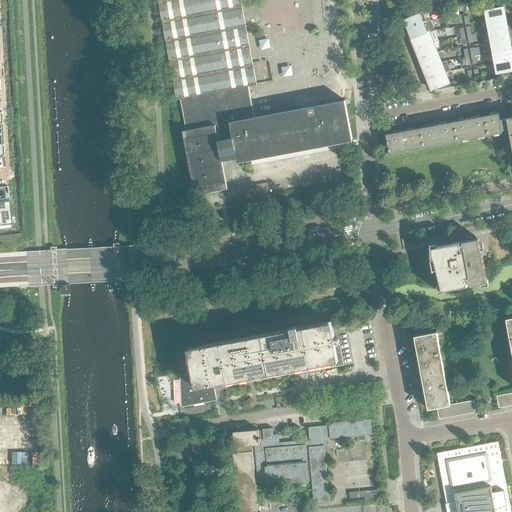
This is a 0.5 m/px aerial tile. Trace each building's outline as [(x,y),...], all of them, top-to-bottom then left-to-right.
[(200,0),(201,2),(201,5),(200,7),(199,10),(197,13),(194,17),(193,17),(194,18),(192,20),(192,19),(190,22),(190,23),(186,29),(186,28),(185,30),(183,32),(182,34),(182,35),(181,36),(180,36),(172,48),(177,52),(177,51),(183,55),(183,56),(186,58),(187,57),(189,58),(188,59),(190,60),(192,61),(192,62),(194,63),(196,64),(201,68),(201,67),(207,71),(207,72),(221,81),(223,83),(223,82),(225,83),(225,84),(229,87),(232,82),(231,82),(234,78),(236,76),(235,75),(236,73),(237,74),(243,65),(242,65),(246,59),(247,59),(249,57),(248,56),(249,55),(250,55),(251,54),(250,54),(253,50),(254,50),(256,46),(252,43),(261,30),(265,33),(324,22),(320,0),(200,0)] [(506,17),(504,7),(504,6),(503,6),(501,0),(491,2),(492,8),(485,10),(487,20),(506,17)] [(412,15),(405,16),(405,19),(404,19),(408,29),(426,22),(422,12),(412,16),(412,15)] [(508,27),(506,17),(487,20),(489,31),(508,27)] [(430,32),(426,22),(408,29),(412,39),(430,32)] [(510,38),(508,27),(489,31),(491,41),(510,38)] [(434,42),(430,32),(412,39),(416,49),(434,42)] [(511,48),(511,47),(510,38),(491,41),(493,52),(511,48)] [(438,52),(434,42),(416,49),(419,59),(438,52)] [(511,59),(511,48),(493,52),(495,62),(511,59)] [(442,62),(438,52),(419,59),(423,69),(424,69),(442,62)] [(399,59),(388,61),(390,69),(401,67),(399,59)] [(511,59),(495,62),(497,74),(511,71),(511,59)] [(446,72),(442,62),(424,69),(427,79),(446,72)] [(450,83),(446,72),(427,79),(432,90),(433,89),(437,88),(450,83)] [(345,100),(254,117),(183,131),(195,195),(227,189),(222,161),(237,158),(237,163),(353,141),(350,127),(345,100)] [(509,129),(510,134),(511,133),(511,116),(507,118),(503,119),(500,120),(499,113),(486,116),(489,135),(502,132),(502,130),(509,129)] [(454,122),(457,141),(489,135),(486,116),(472,118),(472,117),(469,118),(467,118),(467,119),(454,122)] [(457,141),(454,122),(440,124),(437,124),(434,125),(420,128),(424,147),(457,141)] [(424,147),(420,128),(406,130),(403,130),(400,131),(401,131),(386,134),(389,153),(424,147)] [(268,183),(256,185),(258,194),(270,192),(268,183)] [(0,223),(11,223),(7,186),(0,186),(0,223)] [(458,242),(438,246),(437,244),(431,244),(432,243),(431,243),(431,245),(431,248),(430,250),(430,252),(431,254),(431,256),(431,258),(431,260),(433,271),(434,271),(433,270),(437,269),(442,291),(468,286),(467,283),(470,283),(471,285),(487,282),(479,238),(458,242)] [(61,285),(61,294),(70,293),(69,285),(61,285)] [(338,361),(335,344),(331,322),(322,323),(323,325),(322,325),(322,327),(318,328),(317,324),(309,326),(309,327),(299,329),(298,325),(291,327),(292,331),(290,331),(290,329),(281,331),(282,332),(276,333),(276,332),(268,334),(268,335),(262,336),(262,335),(253,336),(254,338),(248,339),(248,337),(239,339),(240,342),(235,343),(234,340),(226,341),(226,343),(221,344),(220,342),(212,344),(212,345),(188,350),(193,373),(183,375),(185,403),(216,397),(214,384),(338,361)] [(444,368),(437,332),(415,336),(417,350),(420,349),(420,353),(418,354),(419,360),(422,359),(422,363),(420,363),(422,372),(444,368)] [(451,404),(444,368),(422,372),(423,381),(426,381),(426,385),(424,385),(425,391),(427,391),(428,394),(426,395),(428,409),(437,407),(443,406),(449,405),(451,404)] [(300,404),(298,392),(295,393),(288,394),(291,406),(300,404)] [(509,393),(503,394),(505,406),(511,405),(509,393)] [(505,406),(503,394),(497,396),(499,407),(505,406)] [(476,411),(474,400),(468,401),(470,412),(476,411)] [(470,412),(468,401),(462,402),(464,414),(470,412)] [(464,414),(462,402),(456,404),(458,415),(464,414)] [(456,404),(451,404),(449,405),(452,416),(458,415),(456,404)] [(452,416),(449,405),(443,406),(445,417),(452,416)] [(445,417),(443,406),(437,407),(439,418),(445,417)] [(267,486),(304,483),(308,482),(308,481),(312,481),(314,503),(329,502),(324,445),(323,436),(330,435),(330,437),(357,435),(357,440),(365,439),(365,434),(372,434),(370,419),(329,423),(330,425),(309,427),(310,440),(300,440),(279,442),(273,443),(272,439),(274,439),(274,435),(273,428),(263,429),(263,430),(259,431),(259,429),(233,432),(234,446),(237,446),(237,451),(233,452),(238,511),(259,511),(260,511),(258,511),(255,477),(266,476),(267,486)] [(193,452),(195,452),(195,459),(206,458),(206,451),(210,451),(211,464),(194,466),(195,476),(220,473),(218,450),(220,450),(219,437),(192,440),(193,452)] [(511,511),(498,441),(437,452),(447,511),(511,511)] [(185,452),(173,453),(175,477),(187,476),(185,452)] [(379,489),(377,489),(349,491),(350,498),(365,496),(365,501),(380,499),(379,489)]
